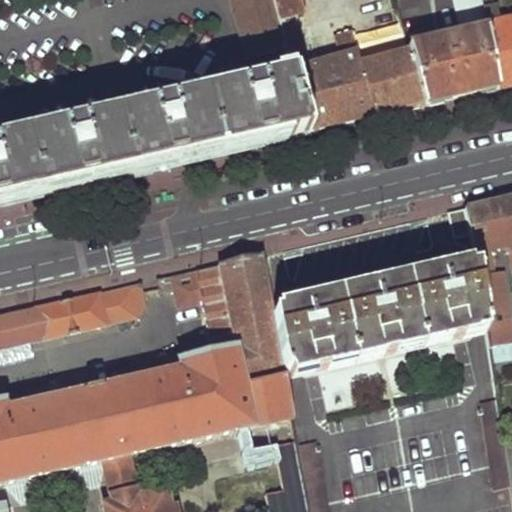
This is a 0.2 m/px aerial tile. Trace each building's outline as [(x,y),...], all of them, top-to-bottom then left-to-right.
[(229,0),(245,60),(285,51),(280,33),(276,21),(269,0),(229,0)] [(269,0),(276,21),(302,14),(298,0),(269,0)] [(448,0),(458,38),(406,50),(406,52),(421,109),(458,100),(495,92),(485,32),(484,27),(483,20),(479,0),(448,0)] [(479,0),(483,20),(489,19),(485,0),(479,0)] [(511,21),(484,27),(485,32),(495,92),(509,89),(511,88),(511,21)] [(280,33),(285,51),(300,47),(294,29),(280,33)] [(357,64),(348,32),(333,36),(338,57),(306,65),(300,47),(285,51),(292,78),(307,135),(339,127),(371,120),(357,64)] [(421,109),(406,52),(357,64),(371,120),(396,114),(421,109)] [(249,148),(307,135),(292,78),(0,145),(0,204),(71,189),(148,171),(249,148)] [(486,333),(489,349),(511,344),(511,342),(500,276),(490,277),(486,252),(511,244),(511,200),(490,205),(464,210),(470,236),(477,263),(486,333)] [(453,240),(470,236),(464,210),(447,214),(453,240)] [(261,258),(168,280),(172,301),(185,308),(199,305),(211,355),(174,362),(175,369),(6,409),(3,402),(0,402),(0,350),(120,323),(118,319),(128,317),(134,307),(130,289),(86,299),(0,318),(0,486),(16,482),(101,463),(114,460),(254,428),(254,426),(292,420),(283,374),(271,311),(261,258)] [(486,333),(477,263),(470,264),(469,260),(460,262),(365,284),(316,296),(285,303),(273,306),(274,310),(271,311),(283,374),(285,374),(287,383),(301,380),(474,336),(486,333)] [(138,287),(130,289),(134,307),(128,317),(118,319),(120,323),(145,318),(138,287)] [(185,308),(172,301),(175,311),(185,308)] [(503,443),(497,407),(477,411),(492,490),(510,486),(503,443)] [(511,441),(503,443),(510,486),(511,497),(511,441)] [(302,511),(289,443),(273,446),(285,511),(302,511)] [(294,450),(305,511),(323,511),(311,447),(294,450)] [(114,460),(101,463),(106,484),(110,502),(135,497),(130,475),(118,478),(114,460)] [(101,463),(16,482),(21,503),(106,484),(101,463)] [(110,502),(101,504),(102,511),(168,511),(167,508),(163,490),(135,497),(110,502)]
